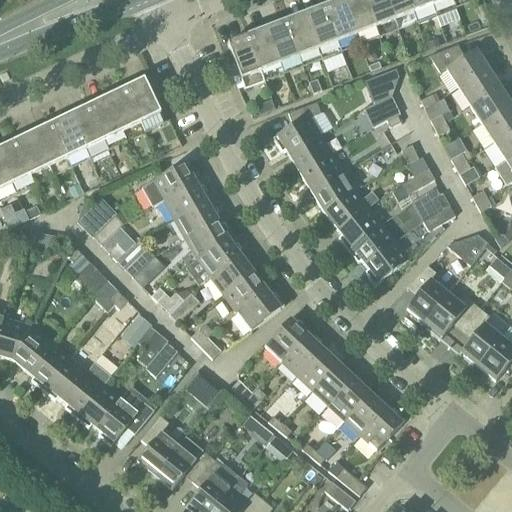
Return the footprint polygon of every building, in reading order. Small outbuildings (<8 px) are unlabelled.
[(353,0),(351,0),(342,4),(355,39),(360,50),(379,42),(374,32),(362,0),(355,3),(353,0)] [(362,0),(374,32),(393,24),(384,0),(362,0)] [(384,0),(393,24),(413,17),(406,0),(384,0)] [(416,27),(435,20),(427,0),(406,0),(413,17),(416,27)] [(454,12),(451,2),(449,0),(427,0),(435,20),(454,12)] [(336,46),(355,39),(342,4),(330,8),(332,12),(324,15),(336,46)] [(340,56),(336,46),(324,15),(317,18),(315,14),(304,18),(317,54),(321,64),(340,56)] [(478,19),(482,31),(490,28),(485,17),(478,19)] [(317,54),(304,18),(292,23),(293,27),(286,30),(298,61),(317,54)] [(279,68),(298,61),(286,30),(278,32),(277,29),(265,33),(279,68)] [(255,41),(248,44),(260,76),(279,68),(265,33),(254,38),(255,41)] [(264,86),(260,76),(248,44),(240,47),(239,43),(226,48),(244,93),(264,86)] [(457,91),(486,72),(474,54),(445,73),(457,91)] [(498,91),(486,72),(457,91),(469,110),(498,91)] [(394,73),(364,85),(373,108),(391,100),(398,80),(395,73),(394,73)] [(308,86),(312,97),(321,94),(317,83),(308,86)] [(143,84),(124,93),(141,127),(159,118),(143,84)] [(510,109),(498,91),(469,110),(481,128),(510,109)] [(122,136),(141,127),(124,93),(106,102),(122,136)] [(431,99),(420,105),(424,112),(435,107),(431,99)] [(399,118),(396,111),(391,100),(373,108),(363,113),(368,124),(371,131),(386,124),(397,119),(399,118)] [(103,145),(122,136),(106,102),(87,111),(103,145)] [(271,103),(256,109),(259,118),(275,112),(271,103)] [(288,159),(320,140),(308,121),(320,117),(316,106),(287,117),(292,130),(272,142),(281,157),(285,154),(288,159)] [(511,134),(511,111),(510,109),(481,128),(493,147),(511,134)] [(85,154),(103,145),(87,111),(68,119),(85,154)] [(66,163),(85,154),(68,119),(50,128),(66,163)] [(397,119),(386,124),(389,132),(400,126),(397,119)] [(429,124),(433,132),(445,126),(441,119),(429,124)] [(445,126),(433,132),(437,140),(449,134),(445,126)] [(48,172),(66,163),(50,128),(31,137),(48,172)] [(511,134),(493,147),(504,165),(511,159),(511,134)] [(31,137),(13,146),(29,180),(48,172),(31,137)] [(320,140),(288,159),(299,178),(331,159),(320,140)] [(31,185),(29,180),(13,146),(0,152),(0,166),(11,189),(13,193),(31,185)] [(403,161),(414,156),(411,149),(400,154),(403,161)] [(414,156),(403,161),(407,168),(417,163),(414,156)] [(450,163),(454,171),(465,165),(461,157),(450,163)] [(299,178),(311,197),(343,178),(331,159),(299,178)] [(511,159),(504,165),(493,172),(505,190),(511,186),(511,187),(511,186),(511,159)] [(469,172),(465,165),(454,171),(458,178),(469,172)] [(0,166),(0,194),(11,189),(0,166)] [(151,211),(162,205),(195,186),(184,167),(140,192),(151,211)] [(434,184),(428,173),(401,188),(407,199),(434,184)] [(311,197),(322,216),(353,194),(343,178),(311,197)] [(195,186),(162,205),(173,224),(210,203),(202,189),(198,192),(195,186)] [(435,192),(425,198),(429,205),(439,199),(435,192)] [(322,216),(337,234),(366,211),(377,202),(371,195),(360,203),(353,194),(322,216)] [(471,201),(475,208),(486,202),(482,195),(471,201)] [(491,210),(486,202),(475,208),(479,216),(491,210)] [(173,224),(184,243),(216,224),(214,219),(218,217),(210,203),(173,224)] [(35,209),(25,214),(29,222),(39,218),(35,209)] [(454,220),(448,210),(422,225),(427,235),(454,220)] [(380,228),(366,211),(337,234),(341,239),(337,242),(347,255),(380,228)] [(13,219),(19,231),(30,225),(24,214),(13,219)] [(114,220),(92,241),(100,250),(122,228),(114,220)] [(219,229),(216,224),(184,243),(196,264),(231,240),(223,227),(219,229)] [(394,246),(380,228),(347,255),(357,268),(361,265),(364,269),(394,246)] [(60,242),(37,237),(29,234),(25,246),(33,248),(32,250),(42,260),(60,242)] [(470,270),(487,248),(476,239),(446,249),(446,250),(470,270)] [(241,253),(231,240),(196,264),(209,282),(239,259),(237,256),(241,253)] [(408,264),(394,246),(364,269),(367,274),(364,277),(374,290),(408,264)] [(116,249),(107,257),(116,266),(124,257),(116,249)] [(145,252),(123,273),(132,282),(154,260),(145,252)] [(81,258),(75,253),(67,261),(72,267),(81,258)] [(253,277),(239,259),(209,282),(222,299),(253,277)] [(91,300),(106,285),(89,267),(74,281),(91,300)] [(405,313),(423,327),(446,298),(429,284),(435,277),(426,270),(406,292),(410,288),(419,295),(405,313)] [(266,295),(253,277),(222,299),(236,317),(266,295)] [(116,294),(106,285),(91,300),(106,316),(113,308),(121,300),(116,294)] [(159,292),(150,300),(156,306),(164,298),(159,292)] [(269,299),(266,295),(236,317),(249,335),(283,310),(273,296),(269,299)] [(190,297),(168,319),(176,328),(198,306),(190,297)] [(456,306),(446,298),(423,327),(427,330),(424,333),(439,344),(455,324),(464,332),(479,313),(462,299),(456,306)] [(127,306),(121,300),(113,308),(118,314),(127,306)] [(488,321),(479,313),(464,332),(473,339),(457,359),(471,371),(473,368),(475,369),(499,340),(483,327),(488,321)] [(138,348),(151,330),(145,324),(137,318),(119,341),(134,353),(138,348)] [(30,331),(2,322),(0,328),(0,360),(12,364),(30,331)] [(263,350),(280,366),(309,335),(297,324),(294,328),(289,323),(263,350)] [(204,328),(198,333),(206,342),(207,342),(212,336),(204,328)] [(151,330),(138,348),(148,357),(162,340),(152,332),(151,330)] [(52,349),(30,331),(12,364),(29,378),(52,349)] [(206,342),(198,333),(190,341),(211,363),(220,355),(207,342),(206,342)] [(295,380),(321,353),(317,349),(320,346),(309,335),(280,366),(295,380)] [(511,370),(511,351),(499,340),(475,369),(495,385),(509,368),(511,370)] [(166,347),(145,373),(155,382),(177,356),(166,347)] [(69,362),(52,349),(29,378),(33,381),(30,385),(42,395),(69,362)] [(336,367),(321,353),(295,380),(311,395),(336,367)] [(86,376),(69,362),(42,395),(54,405),(58,402),(62,405),(86,376)] [(63,412),(76,422),(102,390),(110,380),(93,367),(86,376),(62,405),(66,409),(63,412)] [(336,367),(311,395),(327,410),(353,382),(336,367)] [(195,375),(181,392),(207,413),(221,397),(195,375)] [(353,382),(327,410),(343,425),(369,397),(353,382)] [(251,397),(238,384),(229,393),(252,414),(260,405),(251,397)] [(102,390),(76,422),(88,433),(91,429),(95,432),(119,403),(102,390)] [(256,391),(251,397),(260,405),(265,400),(256,391)] [(369,397),(343,425),(359,440),(384,412),(369,397)] [(136,417),(119,403),(95,432),(100,436),(97,440),(110,450),(125,432),(134,439),(153,415),(144,407),(136,417)] [(384,412),(359,440),(375,455),(404,424),(392,412),(389,416),(384,412)] [(153,480),(177,451),(160,437),(168,427),(159,420),(139,444),(148,451),(136,465),(153,480)] [(276,434),(281,427),(272,420),(267,426),(276,434)] [(281,427),(276,434),(285,441),(290,435),(281,427)] [(211,462),(201,455),(185,441),(177,451),(153,480),(171,494),(183,479),(191,486),(211,462)] [(301,454),(310,461),(315,455),(306,447),(301,454)] [(324,462),(315,455),(310,461),(319,469),(324,462)] [(211,462),(191,486),(200,493),(185,511),(213,511),(239,480),(222,467),(220,470),(211,462)] [(334,481),(358,500),(366,491),(342,472),(335,466),(327,475),(334,481)] [(239,480),(213,511),(256,511),(262,504),(253,497),(246,507),(237,500),(247,487),(239,480)] [(343,511),(348,511),(355,505),(331,486),(323,495),(343,511)]
